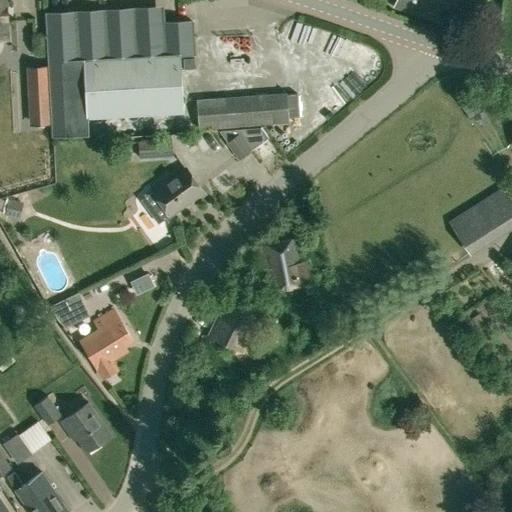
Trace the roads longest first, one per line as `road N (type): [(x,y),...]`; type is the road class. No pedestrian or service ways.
road 1 (residential): [(120,511),(141,468),(161,351),(214,247),(428,50)]
road 2 (unclassified): [(428,50),(289,0)]
